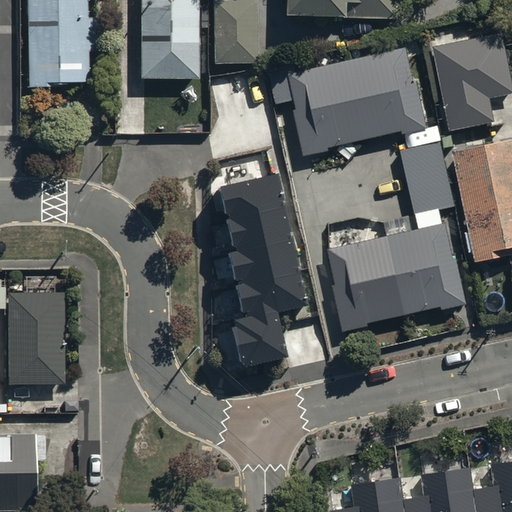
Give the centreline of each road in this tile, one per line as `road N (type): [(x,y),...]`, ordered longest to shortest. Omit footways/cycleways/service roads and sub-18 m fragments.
road 1 (residential): [(0,201),(80,203),(117,219),(138,250),(150,344),(167,388),(213,418),(263,422)]
road 2 (residential): [(263,422),(511,368)]
